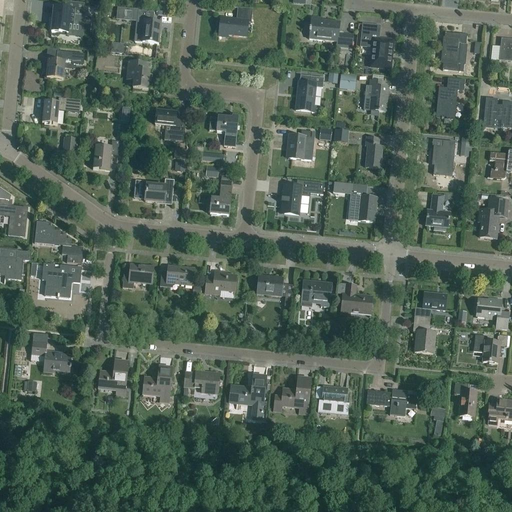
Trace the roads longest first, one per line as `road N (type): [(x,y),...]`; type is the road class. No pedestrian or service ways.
road 1 (residential): [(387,256),(381,368),(102,340),(116,228)]
road 2 (residential): [(245,242),(260,95),(184,88),(193,0)]
road 3 (residential): [(387,256),(411,13)]
road 4 (residential): [(8,150),(24,0)]
road 5 (residential): [(387,256),(245,242)]
road 6 (residential): [(116,228),(8,150)]
road 7 (residential): [(245,242),(116,228)]
road 8 (residential): [(511,269),(387,256)]
